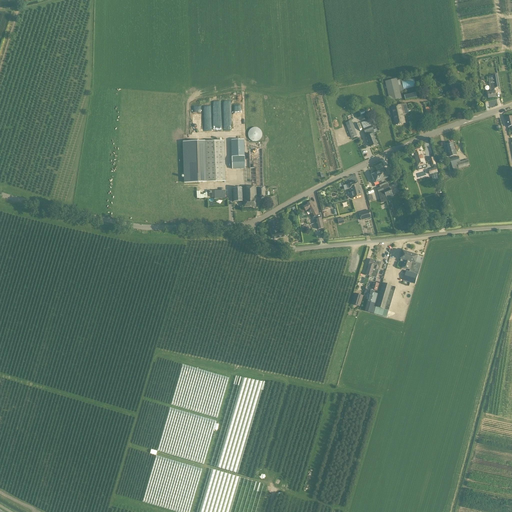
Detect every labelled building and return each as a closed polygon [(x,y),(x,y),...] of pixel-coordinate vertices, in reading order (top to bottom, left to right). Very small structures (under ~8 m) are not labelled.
[(488,93),(487,94),(488,99),(496,97),(495,92),(494,89),(495,88),(500,87),(498,75),(492,76),(494,84),(490,84),(491,91),(488,92),(488,93)] [(402,99),(397,80),(385,83),(390,102),(402,99)] [(405,100),(417,98),(415,91),(404,94),(405,100)] [(403,115),(408,114),(406,104),(391,107),(395,125),(405,123),(403,115)] [(377,144),(373,134),(372,134),(371,130),(373,130),(372,126),(370,123),(369,123),(368,120),(361,123),(363,129),(364,133),(367,132),(368,135),(367,136),(371,146),(377,144)] [(347,126),(352,137),(358,135),(353,123),(347,126)] [(248,137),(249,139),(250,140),(252,141),(255,142),(257,141),(259,140),(260,139),(261,137),(262,134),(261,132),(260,130),(259,129),(257,128),(255,127),(252,128),(250,129),(249,130),(248,132),(248,134),(248,137)] [(182,142),(183,182),(205,182),(204,141),(182,142)] [(205,182),(225,182),(224,141),(204,141),(205,182)] [(452,144),(451,143),(450,144),(450,145),(446,146),(449,157),(457,155),(453,144),(452,144)] [(424,158),(421,151),(422,151),(421,146),(413,149),(416,160),(418,167),(426,165),(424,158)] [(244,156),(244,147),(231,148),(232,157),(232,169),(245,169),(244,156)] [(262,148),(249,148),(250,185),(264,185),(262,148)] [(460,170),(460,168),(469,165),(468,160),(460,162),(459,157),(450,159),(454,172),(460,170)] [(380,180),(383,186),(382,186),(384,190),(383,190),(384,194),(386,197),(391,195),(392,194),(387,184),(386,184),(385,181),(385,182),(383,179),(387,177),(385,174),(383,170),(382,170),(379,171),(377,173),(380,180)] [(372,175),(371,175),(373,179),(372,180),(373,183),(374,183),(378,181),(379,183),(379,184),(378,184),(380,187),(376,188),(378,194),(381,203),(386,201),(382,190),(383,190),(384,190),(382,186),(383,186),(380,180),(377,173),(374,174),(374,173),(372,174),(372,175)] [(362,196),(358,181),(348,184),(352,199),(362,196)] [(265,187),(243,188),(244,208),(257,207),(256,188),(257,188),(257,197),(265,196),(265,187)] [(242,202),(242,188),(232,188),(233,202),(242,202)] [(225,191),(214,191),(214,199),(225,199),(225,191)] [(306,204),(303,206),(306,210),(308,209),(311,214),(313,217),(315,216),(315,219),(321,218),(322,218),(321,213),(319,214),(317,210),(311,201),(306,204)] [(359,213),(360,220),(371,217),(369,210),(359,213)] [(324,228),(321,218),(315,219),(316,223),(316,225),(318,230),(324,228)] [(283,237),(282,230),(278,231),(276,222),(269,223),(272,239),(276,238),(283,237)] [(401,268),(407,269),(411,254),(403,252),(401,259),(400,262),(403,263),(401,268)] [(406,272),(405,276),(403,281),(414,285),(417,276),(417,275),(414,274),(417,263),(415,263),(417,256),(411,254),(407,269),(412,271),(411,273),(406,272)] [(365,275),(371,277),(376,260),(370,258),(365,275)] [(380,261),(376,260),(371,277),(375,278),(376,276),(380,261)] [(395,287),(382,283),(379,294),(375,293),(375,291),(376,291),(377,291),(379,284),(372,282),(370,289),(371,289),(364,311),(373,313),(375,307),(374,314),(386,318),(388,311),(395,287)] [(363,296),(354,293),(351,304),(359,306),(363,296)]
